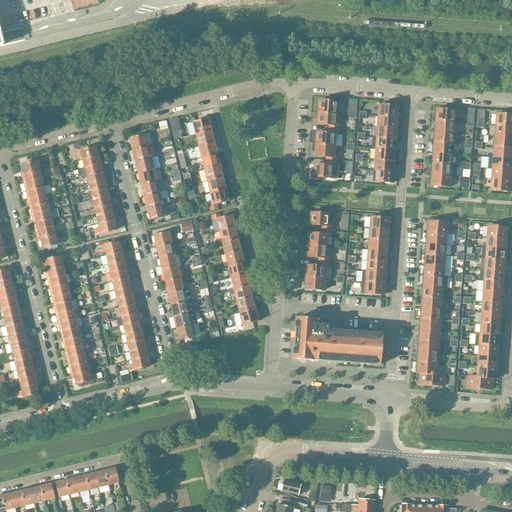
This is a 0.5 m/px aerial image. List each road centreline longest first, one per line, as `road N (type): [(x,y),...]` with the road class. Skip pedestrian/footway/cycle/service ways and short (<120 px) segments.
road 1 (residential): [(174,384),(112,125)]
road 2 (residential): [(61,412),(0,171)]
road 3 (residential): [(395,315),(412,92)]
road 4 (residential): [(274,307),(286,86)]
road 5 (tertiary): [(250,511),(267,453),(385,462)]
road 6 (residential): [(112,125),(286,86)]
road 7 (residential): [(0,487),(119,458),(132,511)]
road 8 (residential): [(286,86),(412,92)]
road 9 (residential): [(389,398),(510,409)]
road 10 (residential): [(274,307),(395,315)]
road 11 (residential): [(269,391),(389,398)]
